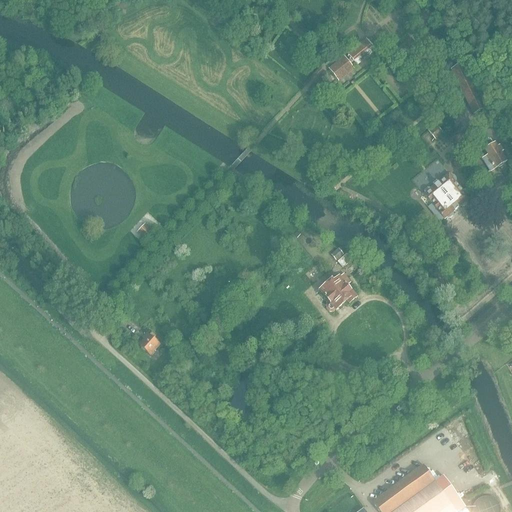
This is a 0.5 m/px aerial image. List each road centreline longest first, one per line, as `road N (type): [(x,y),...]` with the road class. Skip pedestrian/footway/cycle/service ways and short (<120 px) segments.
road 1 (unclassified): [(256,511),(0,277)]
road 2 (residential): [(296,496),(324,460),(511,302)]
road 3 (unclassified): [(289,505),(264,492),(106,343)]
